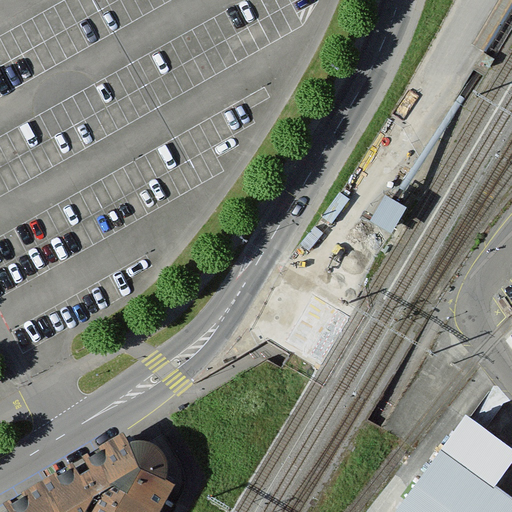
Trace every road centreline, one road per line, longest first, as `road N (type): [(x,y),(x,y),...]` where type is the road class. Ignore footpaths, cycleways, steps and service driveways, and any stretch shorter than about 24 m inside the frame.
road 1 (tertiary): [(0,474),(167,370),(208,334),(375,70),(400,0)]
road 2 (residential): [(511,239),(484,273),(473,304),(489,344),(511,372)]
